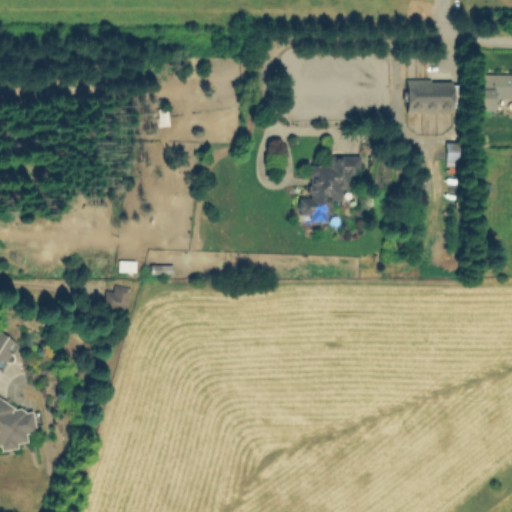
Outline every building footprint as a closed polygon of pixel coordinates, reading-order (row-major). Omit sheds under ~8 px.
[(511,99),(494,99),(494,111),(477,111),(477,75),(511,75),(511,99)] [(452,114),(406,114),(406,80),(431,80),(431,82),(452,82),(452,85),(462,85),(462,108),(452,108),(452,114)] [(169,128),(154,130),(153,121),(158,120),(157,110),(167,109),(169,128)] [(461,144),(461,167),(445,167),(446,144),(461,144)] [(360,156),(360,177),(351,177),(351,189),(342,189),(342,201),(332,201),(332,215),(325,215),(325,222),(310,222),(310,216),(299,216),(299,199),(310,199),(310,195),(308,195),(308,187),(310,187),(310,178),(308,178),(308,169),(310,169),(310,167),(328,167),(328,157),(360,156)] [(117,274),(117,263),(136,263),(136,274),(117,274)] [(149,276),(149,267),(172,267),(172,276),(149,276)] [(127,287),(111,284),(108,306),(124,308),(127,287)] [(0,399),(0,366),(1,363),(11,362),(11,358),(17,341),(0,334),(0,449),(11,454),(15,443),(24,442),(23,432),(33,431),(31,412),(0,399)]
